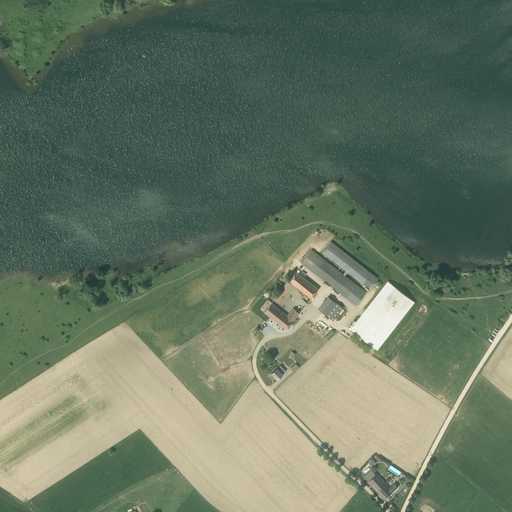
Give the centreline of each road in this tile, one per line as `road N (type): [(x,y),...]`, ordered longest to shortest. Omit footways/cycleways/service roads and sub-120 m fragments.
road 1 (unclassified): [(387,511),(254,367),(259,346),(297,327),(313,305)]
road 2 (track): [(511,318),(402,511)]
